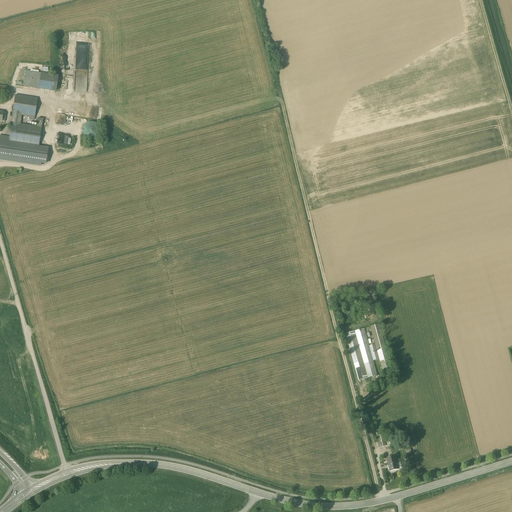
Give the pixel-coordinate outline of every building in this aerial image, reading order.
[(55,91),(58,76),(41,74),(26,71),(23,87),(39,89),(55,91)] [(37,98),(16,95),(13,114),(21,115),(30,116),(34,117),(37,98)] [(62,114),(93,119),(94,114),(93,113),(94,108),(64,104),(62,114)] [(21,115),(13,114),(11,123),(12,123),(20,124),(21,115)] [(83,128),(83,131),(83,133),(84,135),(85,137),(87,139),(89,140),(92,140),(94,140),(96,139),(98,138),(100,136),(101,134),(101,132),(101,129),(100,127),(99,125),(97,124),(95,122),(93,122),(90,122),(88,123),(86,124),(84,126),(83,128)] [(20,124),(12,123),(9,137),(9,143),(39,148),(42,127),(36,127),(20,124)] [(58,134),(56,143),(63,144),(65,134),(58,134)] [(9,143),(9,137),(0,135),(0,160),(40,166),(40,164),(45,165),(48,149),(39,148),(9,143)] [(375,345),(369,346),(373,360),(380,359),(384,373),(391,371),(379,325),(370,328),(375,345)] [(377,375),(364,329),(346,334),(359,381),(377,375)] [(383,434),(377,436),(380,447),(387,446),(383,434)] [(400,470),(397,456),(387,459),(391,472),(400,470)]
